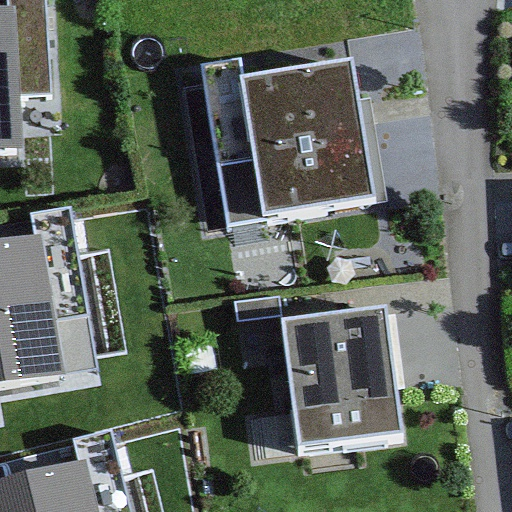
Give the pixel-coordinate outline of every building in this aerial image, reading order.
[(0,3),(0,138),(22,137),(11,2),(0,3)] [(231,217),(379,189),(352,46),(204,73),(231,217)] [(0,380),(61,370),(39,238),(0,244),(0,380)] [(387,321),(282,334),(298,461),(404,448),(387,321)] [(94,511),(83,464),(0,483),(0,511),(94,511)]
